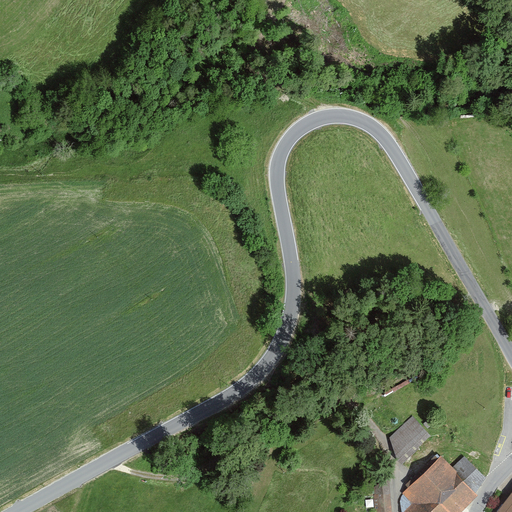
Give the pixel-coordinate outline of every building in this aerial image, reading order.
[(401,465),(430,436),(411,417),(390,438),(396,460),(401,465)] [(465,456),(452,468),(475,493),(486,478),(465,456)] [(404,511),(460,511),(478,495),(475,493),(452,468),(441,457),(403,493),(413,504),(404,511)] [(391,511),(389,479),(374,487),(375,511),(391,511)] [(511,511),(511,495),(501,511),(511,511)]
